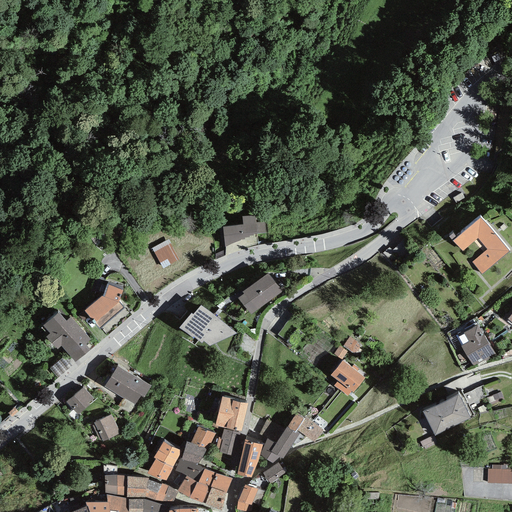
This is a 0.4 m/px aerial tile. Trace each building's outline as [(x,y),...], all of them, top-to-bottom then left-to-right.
[(243,224),(223,227),(225,247),(258,233),(255,215),(242,216),(243,224)] [(480,218),(453,241),(462,252),(477,238),(487,250),(472,262),(482,274),(509,251),(480,218)] [(168,240),(152,248),(163,268),(179,260),(168,240)] [(268,273),(242,292),(244,294),(238,298),(250,315),(282,292),(268,273)] [(102,296),(84,311),(99,329),(124,308),(119,301),(123,290),(107,284),(102,296)] [(237,333),(200,305),(192,314),(191,313),(179,328),(192,338),(193,337),(201,343),(203,341),(209,346),(237,333)] [(75,362),(90,350),(85,344),(90,340),(71,317),(66,321),(58,313),(43,326),(49,334),(46,337),(57,349),(61,346),(75,362)] [(477,325),(463,333),(468,342),(461,346),(473,366),(494,354),(477,325)] [(71,366),(64,357),(50,369),(58,378),(71,366)] [(364,378),(342,361),(330,376),(338,381),(334,386),(347,396),(351,391),(353,392),(364,378)] [(151,386),(117,366),(105,387),(135,405),(140,396),(143,398),(151,386)] [(77,416),(90,405),(88,403),(93,399),(83,387),(66,402),(77,416)] [(470,419),(458,394),(423,411),(435,436),(470,419)] [(248,403),(222,396),(215,426),(241,432),(248,403)] [(295,433),(296,430),(305,419),(303,417),(297,413),(287,427),(295,433)] [(120,434),(111,415),(93,423),(94,425),(92,426),(99,441),(102,440),(102,442),(120,434)] [(304,416),(303,417),(305,419),(296,430),(300,433),(304,435),(313,422),(304,416)] [(323,430),(313,422),(304,435),(304,436),(314,443),(323,430)] [(216,433),(198,427),(190,443),(206,449),(216,433)] [(295,433),(287,427),(276,444),(267,438),(260,455),(272,463),(279,457),(283,459),(300,433),(296,430),(295,433)] [(239,433),(223,429),(221,438),(218,437),(216,449),(220,449),(220,452),(234,456),(239,433)] [(262,445),(245,440),(237,475),(251,477),(258,461),(262,445)] [(190,443),(186,441),(181,459),(198,463),(206,449),(190,443)] [(180,451),(163,442),(153,458),(155,460),(172,468),(180,451)] [(180,458),(175,470),(186,476),(197,482),(198,483),(204,469),(197,465),(198,463),(181,459),(180,458)] [(172,468),(155,460),(146,474),(166,481),(172,468)] [(285,473),(278,462),(262,473),(270,484),(285,473)] [(103,465),(104,475),(116,475),(117,466),(103,465)] [(232,479),(204,469),(198,483),(211,488),(226,493),(232,479)] [(511,484),(511,469),(488,469),(487,483),(511,484)] [(116,475),(104,475),(105,493),(116,495),(116,475)] [(127,476),(116,475),(116,495),(126,496),(127,476)] [(136,497),(137,477),(127,476),(126,496),(126,497),(136,497)] [(197,482),(186,476),(177,490),(178,492),(189,498),(205,504),(211,488),(198,483),(197,482)] [(149,478),(137,477),(136,497),(145,497),(148,479),(149,478)] [(150,499),(155,482),(148,479),(145,497),(150,499)] [(162,485),(155,482),(150,499),(155,500),(162,502),(169,486),(162,483),(162,485)] [(257,489),(244,485),(238,501),(236,510),(251,511),(251,505),(257,489)] [(178,492),(169,486),(162,502),(173,502),(178,492)] [(226,493),(211,488),(205,504),(221,511),(226,493)] [(128,511),(129,499),(106,495),(107,503),(108,503),(109,510),(117,511),(128,511)] [(142,511),(144,499),(129,499),(128,511),(142,511)] [(161,511),(164,505),(144,499),(142,511),(161,511)] [(86,507),(87,511),(109,511),(109,510),(108,503),(107,503),(85,502),(86,507)]
